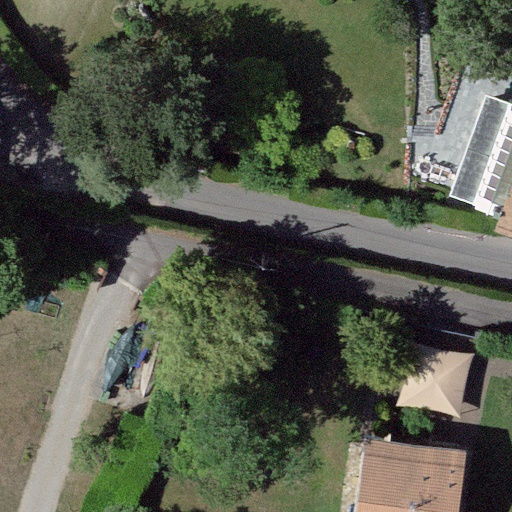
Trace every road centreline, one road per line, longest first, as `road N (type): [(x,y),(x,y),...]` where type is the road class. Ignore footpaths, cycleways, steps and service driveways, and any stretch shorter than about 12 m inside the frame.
road 1 (residential): [(0,84),(96,157),(151,184),(511,262)]
road 2 (residential): [(0,213),(511,315)]
